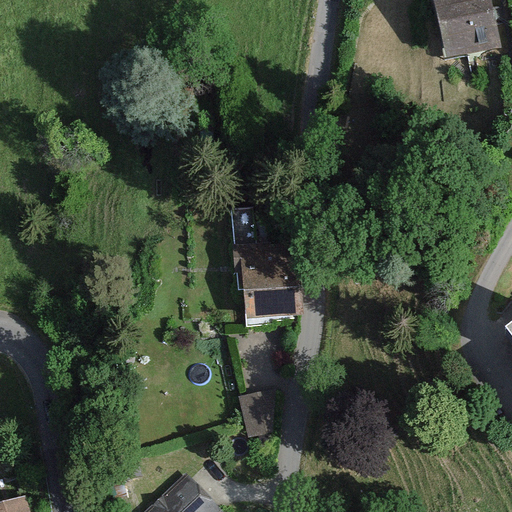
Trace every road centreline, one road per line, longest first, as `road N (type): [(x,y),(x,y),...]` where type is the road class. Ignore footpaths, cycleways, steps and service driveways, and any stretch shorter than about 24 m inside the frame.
road 1 (unclassified): [(294,511),(342,0)]
road 2 (tertiary): [(0,340),(31,360),(50,411),(65,511)]
